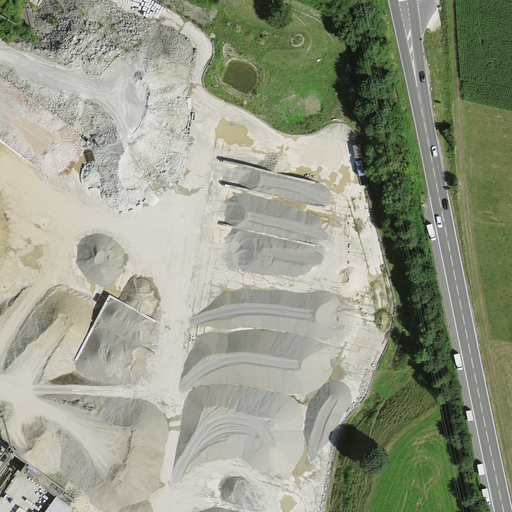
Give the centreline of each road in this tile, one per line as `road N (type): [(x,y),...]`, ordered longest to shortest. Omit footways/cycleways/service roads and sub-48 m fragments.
road 1 (track): [(455,0),(467,210),(511,464)]
road 2 (primary): [(417,87),(501,511)]
